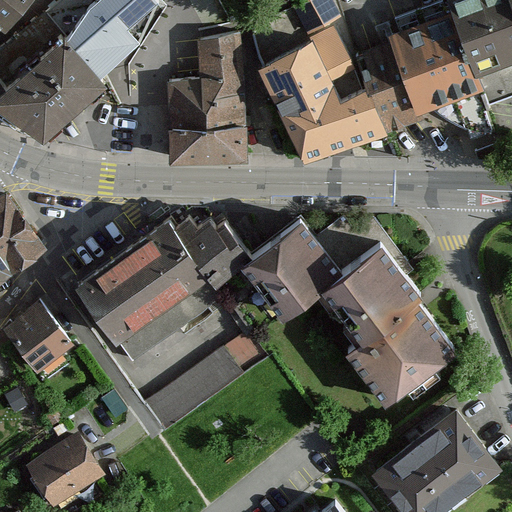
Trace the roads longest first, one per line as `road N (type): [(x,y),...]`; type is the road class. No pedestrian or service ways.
road 1 (tertiary): [(445,186),(106,179),(14,158)]
road 2 (residential): [(511,407),(456,244),(445,186)]
